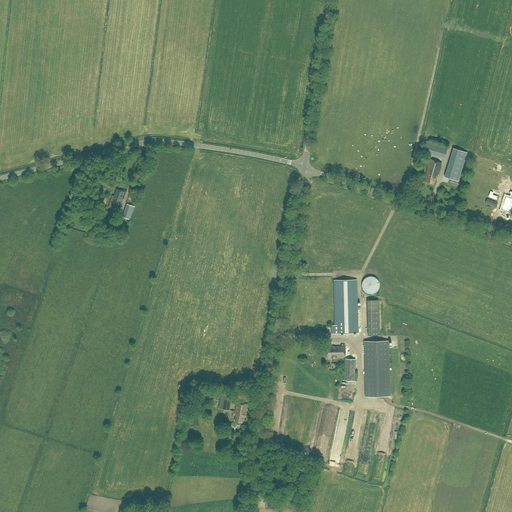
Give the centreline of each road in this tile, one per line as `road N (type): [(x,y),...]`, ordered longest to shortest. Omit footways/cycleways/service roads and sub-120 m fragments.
road 1 (tertiary): [(246,511),(304,168)]
road 2 (tertiary): [(0,177),(159,141),(304,168)]
road 3 (tertiary): [(511,239),(304,168)]
road 4 (track): [(398,200),(445,23)]
road 5 (tertiary): [(304,168),(331,0)]
road 6 (track): [(391,404),(508,440)]
